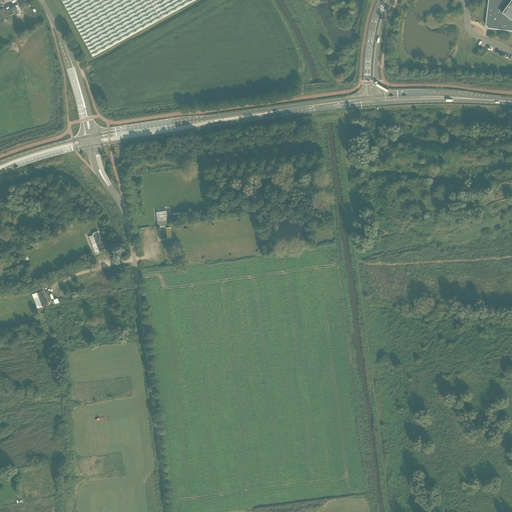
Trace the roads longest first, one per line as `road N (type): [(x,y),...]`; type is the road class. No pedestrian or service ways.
road 1 (unclassified): [(166,511),(124,208),(105,180)]
road 2 (secondary): [(283,110),(93,135)]
road 3 (secondary): [(95,144),(283,110)]
